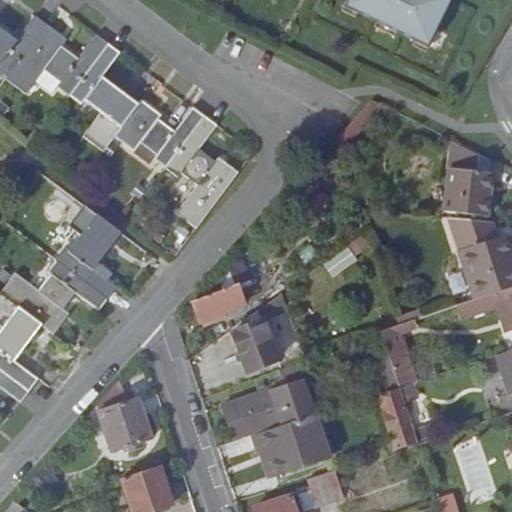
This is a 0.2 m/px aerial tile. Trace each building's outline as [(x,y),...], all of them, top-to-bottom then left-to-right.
[(347,0),(344,7),(425,47),(447,0),(347,0)] [(182,218),(201,233),(244,177),(226,162),(223,166),(203,151),(221,128),(210,119),(197,109),(179,133),(163,120),(167,115),(150,102),(146,106),(109,77),(127,56),(113,46),(101,36),(84,58),(65,45),(69,40),(53,28),(37,17),(19,39),(0,24),(0,77),(9,84),(25,97),(35,84),(45,72),(63,86),(60,89),(72,98),(82,106),(85,103),(105,119),(87,144),(106,158),(120,140),(140,154),(147,145),(161,157),(157,161),(170,171),(181,180),(185,176),(204,190),(182,218)] [(63,86),(45,72),(35,84),(53,97),(60,89),(63,86)] [(342,144),(348,157),(390,110),(378,104),(342,144)] [(487,165),(486,159),(458,144),(454,171),(458,172),(454,200),(465,202),(463,218),(493,222),(499,175),(484,173),(487,165)] [(499,175),(501,167),(487,165),(484,173),(499,175)] [(0,392),(18,406),(29,396),(38,386),(15,367),(41,332),(52,342),(68,321),(65,317),(79,297),(103,315),(112,305),(122,291),(98,271),(126,235),(90,205),(75,224),(91,238),(77,257),(74,255),(65,267),(56,280),(60,283),(46,303),(23,284),(6,304),(0,312),(0,332),(10,341),(0,353),(0,392)] [(511,296),(511,240),(505,242),(500,228),(456,224),(474,275),(470,277),(482,307),(511,296)] [(332,278),(358,261),(349,247),(323,265),(332,278)] [(254,262),(226,281),(230,295),(260,286),(254,262)] [(262,290),(260,286),(230,295),(202,305),(207,326),(209,326),(210,330),(233,324),(231,317),(260,309),(256,294),(262,290)] [(511,327),(511,296),(482,307),(463,314),(468,328),(503,316),(508,329),(511,327)] [(286,303),(264,317),(272,328),(293,313),(286,303)] [(284,367),(272,328),(241,337),(253,376),(284,367)] [(421,385),(404,334),(389,340),(406,390),(418,386),(421,385)] [(144,402),(137,405),(130,382),(105,408),(108,415),(107,416),(120,456),(158,444),(144,402)] [(310,382),(261,399),(272,431),(283,427),(284,431),(322,418),(310,382)] [(410,405),(424,401),(418,386),(406,390),(410,405)] [(410,405),(406,390),(385,397),(402,450),(422,444),(410,405)] [(272,431),(261,399),(228,410),(239,443),(272,431)] [(278,481),(339,461),(324,418),(322,418),(284,431),(261,439),(266,456),(269,455),(278,481)] [(63,479),(51,469),(33,489),(42,497),(63,479)] [(162,511),(179,506),(166,469),(130,482),(140,511),(162,511)] [(269,495),(264,480),(236,489),(242,504),(269,495)] [(342,504),(338,491),(319,496),(323,510),(342,504)] [(459,511),(453,494),(436,499),(440,511),(459,511)] [(301,511),(297,498),(260,510),(260,511),(301,511)]
